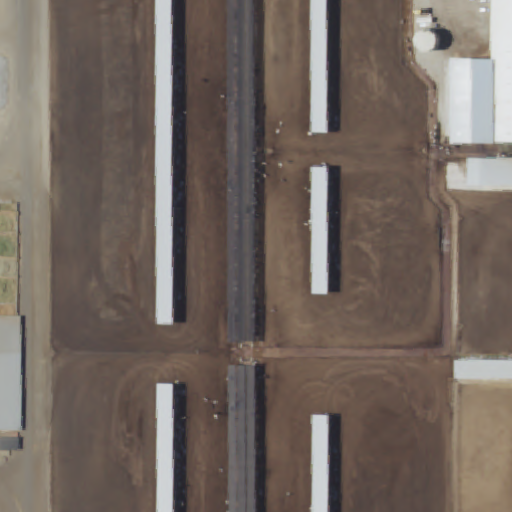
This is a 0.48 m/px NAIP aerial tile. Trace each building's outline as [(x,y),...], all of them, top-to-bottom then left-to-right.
[(173,0),(157,0),(158,29),(165,29),(165,34),(173,34),(173,0)] [(312,0),(313,134),(329,134),(328,0),(312,0)] [(511,0),(492,0),(493,60),(450,60),(450,145),(511,145),(511,0)] [(511,159),(469,159),(469,187),(511,187),(511,159)] [(313,296),(329,296),(329,168),(313,168),(313,296)] [(159,326),(174,326),(174,191),(159,191),(159,326)] [(0,433),(14,433),(14,318),(0,317),(0,433)] [(456,381),(511,381),(511,361),(457,361),(456,381)] [(174,511),(175,386),(159,386),(158,511),(174,511)] [(313,511),(329,511),(329,417),(313,417),(313,511)]
